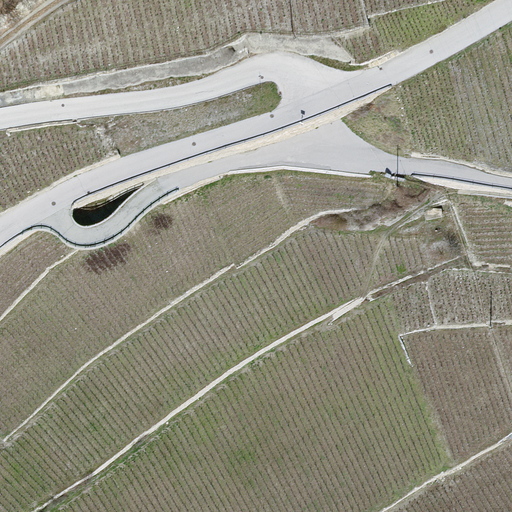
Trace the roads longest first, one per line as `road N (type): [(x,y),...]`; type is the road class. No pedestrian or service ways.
road 1 (track): [(45,204),(72,238),(93,243),(119,234),(150,198),(177,182),(284,153),(511,183)]
road 2 (unclassified): [(0,237),(96,180),(320,102)]
road 3 (unclassified): [(0,118),(190,94),(262,65),(299,72),(320,102)]
road 4 (unclassified): [(320,102),(511,5)]
